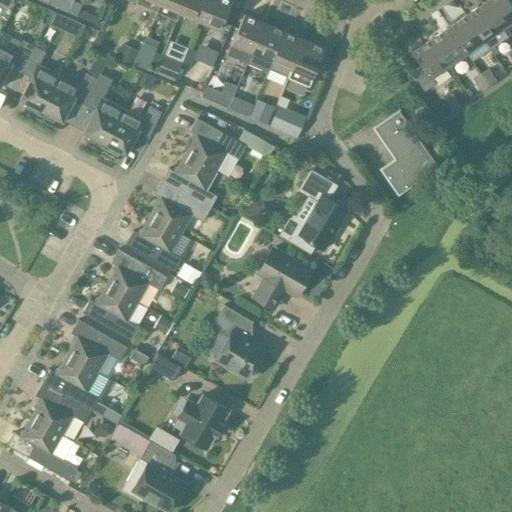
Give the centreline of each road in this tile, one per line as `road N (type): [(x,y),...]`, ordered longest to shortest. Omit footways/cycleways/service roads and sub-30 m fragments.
road 1 (residential): [(377,7),(323,122),(325,137),(371,198),(371,229),(209,511)]
road 2 (residential): [(119,188),(51,304)]
road 3 (residential): [(119,188),(0,131)]
